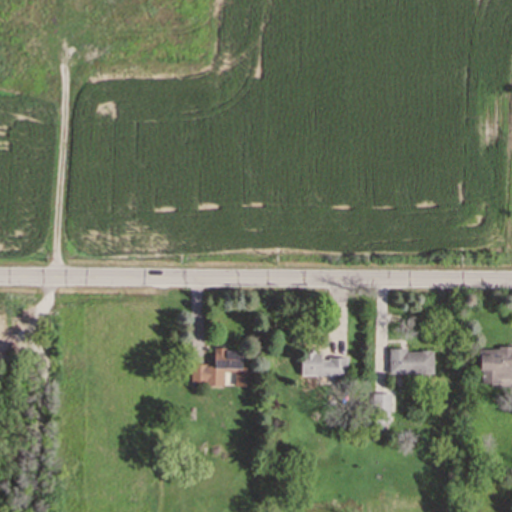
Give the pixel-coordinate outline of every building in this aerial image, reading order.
[(511,370),(511,346),(478,347),(479,383),(499,382),(499,379),(511,379),(510,370),(511,370)] [(251,385),(251,367),(240,366),(241,349),(213,348),(213,364),(190,364),(190,384),(223,384),(223,371),(233,371),(233,385),(251,385)] [(388,373),(432,372),(432,349),(388,349),(388,373)] [(299,375),(345,374),(345,358),(320,358),(320,352),(299,352),(299,375)] [(374,421),(389,422),(389,393),(375,392),(374,421)]
